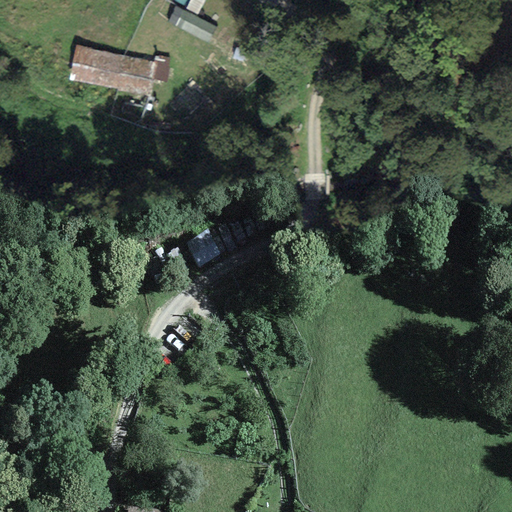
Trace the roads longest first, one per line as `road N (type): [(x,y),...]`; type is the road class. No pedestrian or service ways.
road 1 (track): [(108,511),(122,432),(155,329),(210,275),(309,212),(320,80),(344,32)]
road 2 (track): [(188,293),(237,345),(283,439),(287,511)]
road 3 (track): [(344,32),(376,32),(511,148)]
road 4 (track): [(113,482),(0,434)]
